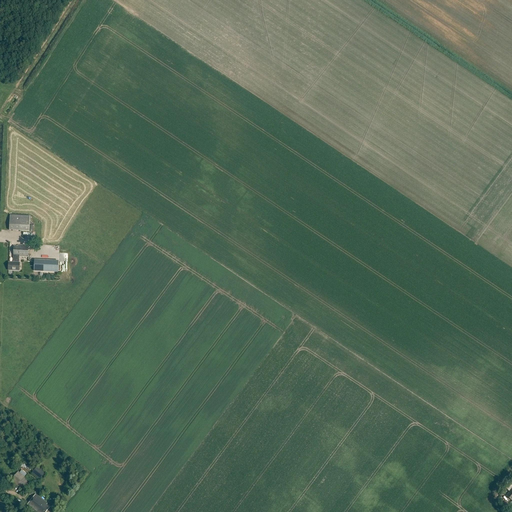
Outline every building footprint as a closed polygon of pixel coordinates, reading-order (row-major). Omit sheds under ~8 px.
[(10,214),(9,230),(29,231),(30,215),(10,214)] [(28,256),(29,245),(18,245),(18,246),(14,246),(13,256),(14,256),(14,262),(8,262),(8,269),(19,270),(19,262),(19,256),(28,256)] [(58,261),(34,260),(34,271),(58,273),(58,261)] [(45,473),(37,466),(32,473),(40,480),(45,473)] [(18,472),(11,481),(22,489),(29,480),(18,472)] [(36,495),(28,505),(36,511),(47,511),(51,507),(50,506),(49,507),(47,505),(47,504),(36,495)]
